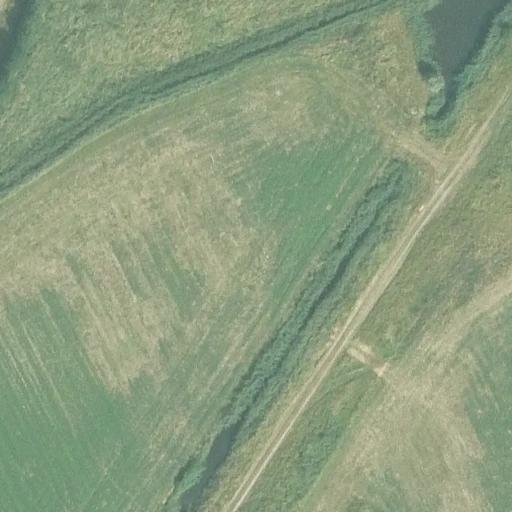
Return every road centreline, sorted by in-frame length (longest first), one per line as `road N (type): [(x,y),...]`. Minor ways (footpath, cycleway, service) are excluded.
road 1 (track): [(395,130),(432,162),(439,192),(230,511)]
road 2 (track): [(511,79),(439,192)]
